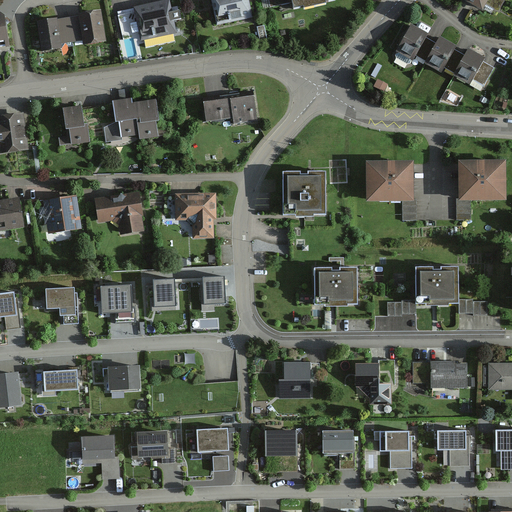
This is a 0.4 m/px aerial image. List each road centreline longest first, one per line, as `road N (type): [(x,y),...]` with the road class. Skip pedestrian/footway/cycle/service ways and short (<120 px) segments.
road 1 (residential): [(324,90),(296,73),(245,61),(30,90)]
road 2 (residential): [(511,490),(238,493)]
road 3 (residential): [(324,90),(259,161),(243,200),(245,306),(255,329)]
road 4 (residential): [(255,329),(287,345),(511,341)]
road 5 (residential): [(255,329),(228,342),(0,354)]
road 6 (residential): [(324,90),(370,116),(511,127)]
